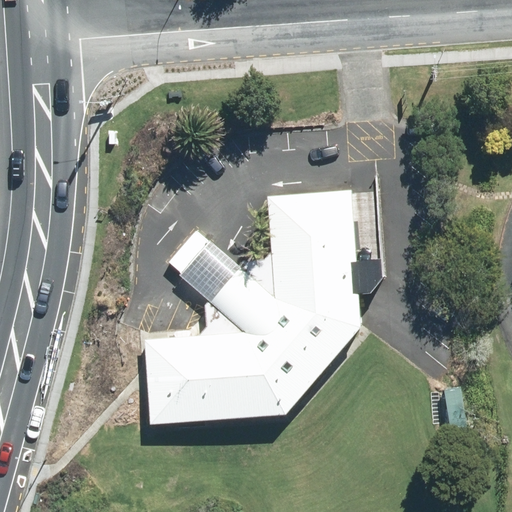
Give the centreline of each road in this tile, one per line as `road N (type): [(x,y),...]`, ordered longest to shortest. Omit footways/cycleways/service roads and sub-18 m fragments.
road 1 (tertiary): [(38,42),(511,11)]
road 2 (trunk): [(38,42),(40,220),(0,418)]
